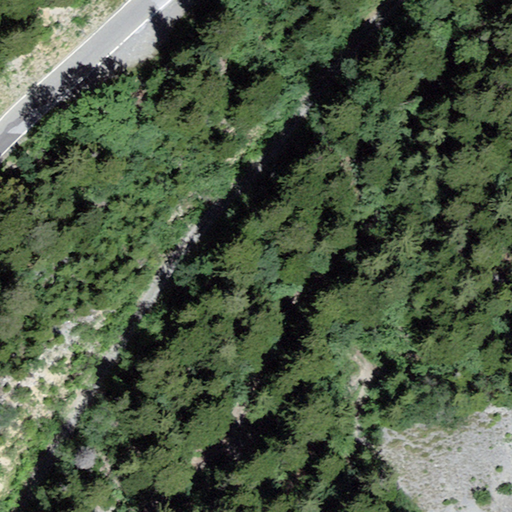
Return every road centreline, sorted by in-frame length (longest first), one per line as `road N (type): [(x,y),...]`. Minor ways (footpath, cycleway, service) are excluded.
road 1 (track): [(401,0),(203,228),(21,511)]
road 2 (unclassified): [(146,0),(0,145)]
road 3 (track): [(145,511),(205,441),(237,426)]
